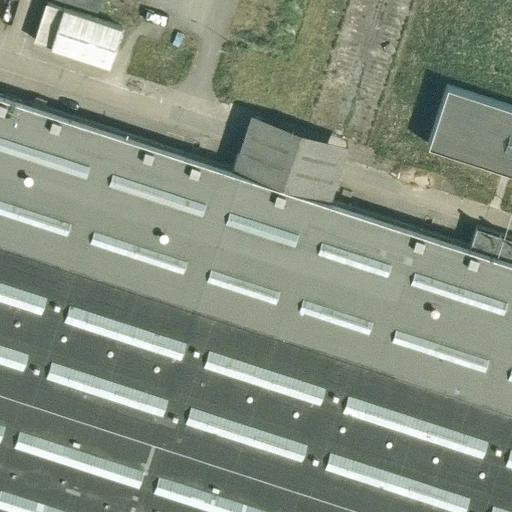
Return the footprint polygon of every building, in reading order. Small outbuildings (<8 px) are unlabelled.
[(122,25),(48,1),(36,40),(110,64),(122,25)] [(511,104),(448,83),(428,143),(511,170),(511,104)] [(0,511),(511,511),(511,257),(470,244),(329,198),(233,166),(0,90),(0,511)] [(251,114),(233,166),(329,198),(347,146),(305,133),(287,126),(251,114)] [(511,236),(476,224),(470,244),(511,257),(511,236)]
